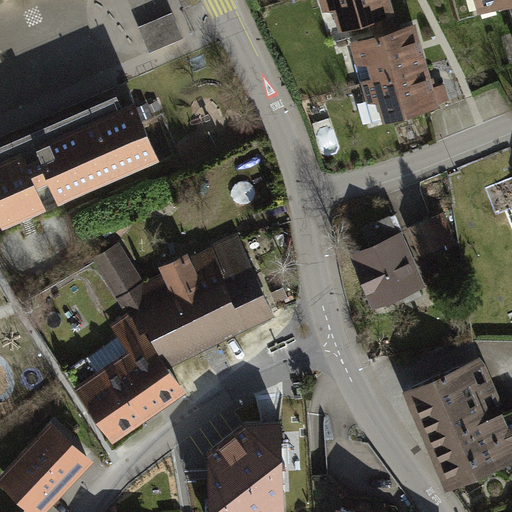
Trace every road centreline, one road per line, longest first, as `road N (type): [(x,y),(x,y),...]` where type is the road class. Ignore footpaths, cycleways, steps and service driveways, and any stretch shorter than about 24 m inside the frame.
road 1 (residential): [(90,511),(119,474),(224,393),(336,338)]
road 2 (residential): [(511,123),(396,168),(302,190)]
road 3 (residential): [(219,0),(302,190)]
road 4 (residential): [(336,338),(367,407),(441,511)]
road 5 (residential): [(302,190),(336,338)]
